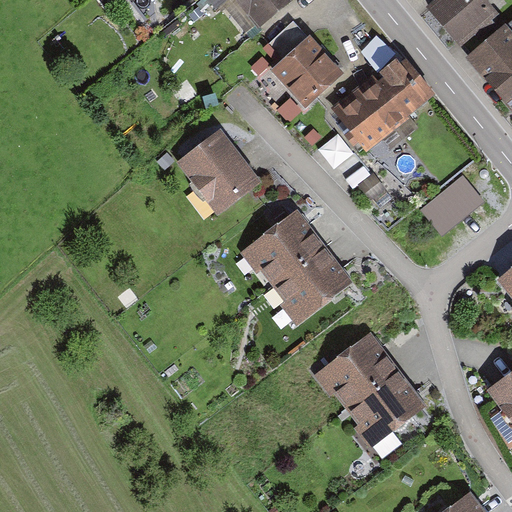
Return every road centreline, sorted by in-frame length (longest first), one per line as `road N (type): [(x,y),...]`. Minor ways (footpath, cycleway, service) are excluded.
road 1 (residential): [(428,295),(238,94)]
road 2 (residential): [(511,489),(471,433),(428,295)]
road 3 (tertiary): [(377,0),(511,163)]
